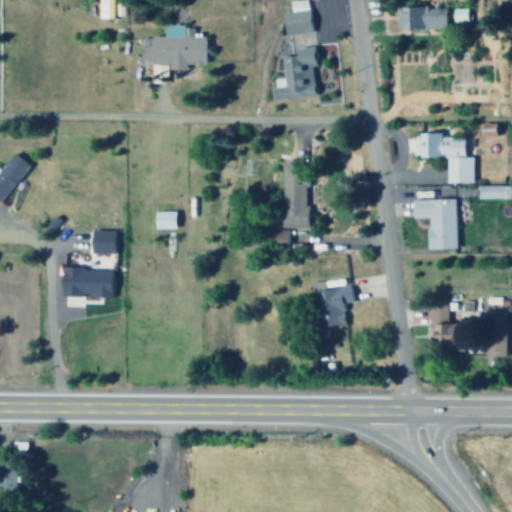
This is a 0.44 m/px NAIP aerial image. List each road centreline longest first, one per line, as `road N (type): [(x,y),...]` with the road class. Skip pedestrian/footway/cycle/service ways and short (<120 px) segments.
road 1 (residential): [(412,413),(354,0)]
road 2 (residential): [(0,118),(372,124)]
road 3 (secondary): [(0,403),(297,412)]
road 4 (residential): [(65,403),(52,342),(49,261),(33,244),(0,241)]
road 5 (secondary): [(297,412),(392,444),(467,509)]
road 6 (secondary): [(467,509),(440,456),(440,436),(452,423),(487,414)]
